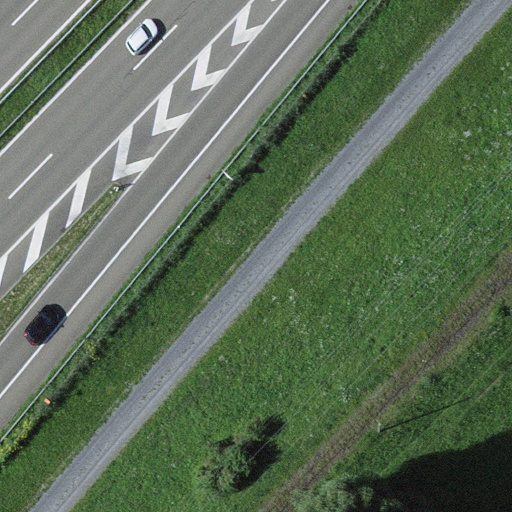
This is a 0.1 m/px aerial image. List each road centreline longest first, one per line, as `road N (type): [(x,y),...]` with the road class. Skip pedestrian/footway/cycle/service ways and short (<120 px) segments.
road 1 (track): [(501,0),(434,70),(69,511)]
road 2 (motorway): [(0,400),(334,0)]
road 3 (motorway): [(0,208),(201,0)]
